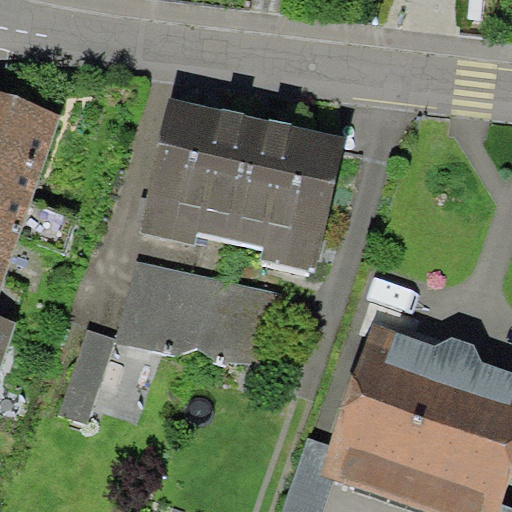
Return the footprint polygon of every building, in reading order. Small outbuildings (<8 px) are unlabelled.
[(0,309),(67,117),(0,93),(0,309)] [(351,143),(177,105),(149,233),(323,271),(351,143)] [(282,300),(133,262),(113,344),(166,359),(260,386),(282,300)] [(0,315),(0,380),(20,323),(0,315)] [(440,352),(374,328),(318,482),(402,511),(511,511),(511,377),(487,368),(486,353),(456,343),(440,352)] [(113,344),(83,335),(58,418),(87,426),(114,403),(150,414),(166,359),(113,344)]
